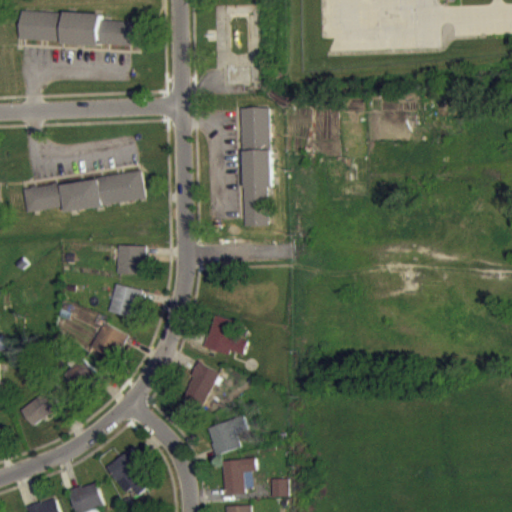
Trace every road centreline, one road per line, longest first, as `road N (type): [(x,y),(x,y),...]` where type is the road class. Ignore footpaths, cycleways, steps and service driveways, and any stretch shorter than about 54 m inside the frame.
road 1 (residential): [(182,0),(180,320),(134,398)]
road 2 (residential): [(0,108),(183,99)]
road 3 (residential): [(134,398),(0,468)]
road 4 (residential): [(134,398),(181,463),(184,511)]
